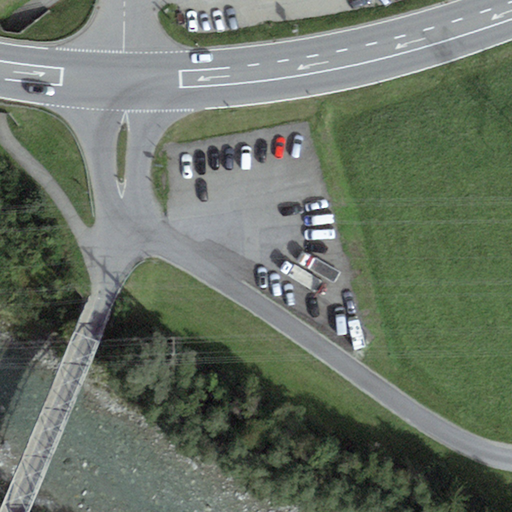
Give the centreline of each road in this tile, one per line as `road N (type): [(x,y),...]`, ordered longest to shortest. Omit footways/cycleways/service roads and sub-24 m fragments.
road 1 (residential): [(511,458),(455,438),(178,246),(121,219)]
road 2 (primary): [(120,82),(309,68),(511,11)]
road 3 (residential): [(21,511),(100,318),(121,219)]
road 4 (residential): [(121,219),(120,82)]
road 5 (primary): [(0,69),(120,82)]
